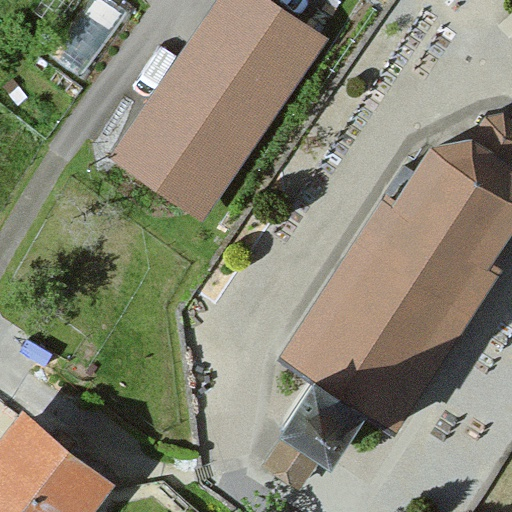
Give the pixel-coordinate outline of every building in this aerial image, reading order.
[(323,18),(295,0),(194,0),(102,134),(198,200),(323,18)] [(484,118),(471,140),(511,162),(511,119),(502,113),(484,118)] [(392,207),(283,358),(314,382),(367,418),(385,430),(501,273),(492,267),(511,235),(511,162),(471,140),(432,149),(392,207)] [(367,418),(314,382),(278,435),(330,471),(367,418)] [(10,393),(0,406),(0,511),(69,511),(106,465),(10,393)]
